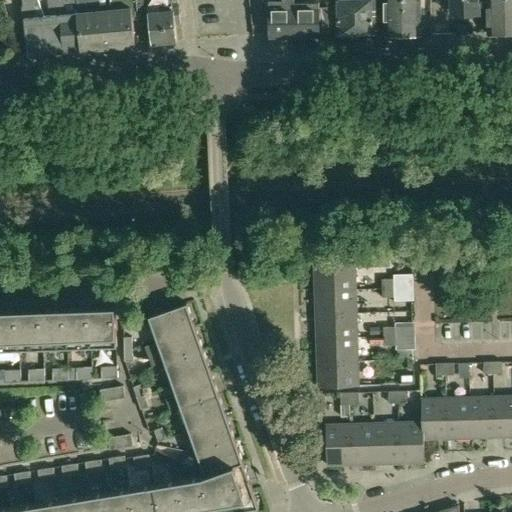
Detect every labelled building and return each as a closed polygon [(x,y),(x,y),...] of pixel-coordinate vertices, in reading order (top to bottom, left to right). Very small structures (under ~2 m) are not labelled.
[(37,0),(21,0),(23,6),(21,6),(24,33),(26,33),(28,47),(28,55),(47,53),(43,17),(37,0)] [(43,17),(47,53),(63,52),(61,16),(58,0),(47,0),(50,16),(43,17)] [(82,50),(76,0),(58,0),(61,16),(63,52),(82,50)] [(76,0),(82,50),(99,48),(94,0),(76,0)] [(94,0),(99,48),(114,47),(109,0),(94,0)] [(109,0),(114,47),(134,45),(132,19),(131,11),(137,10),(136,0),(109,0)] [(152,0),(147,9),(151,43),(177,41),(175,23),(179,22),(177,0),(152,0)] [(267,0),(268,36),(294,35),(294,2),(293,0),(267,0)] [(335,0),(336,6),(327,7),(331,28),(336,28),(336,33),(340,33),(342,35),(347,35),(349,33),(355,33),(354,0),(335,0)] [(372,32),(374,32),(373,0),(354,0),(355,33),(362,32),(365,35),(369,35),(372,32)] [(401,34),(400,0),(382,0),(383,35),(401,34)] [(400,0),(401,34),(419,34),(418,0),(400,0)] [(477,0),(449,0),(450,14),(478,13),(477,0)] [(486,0),(487,33),(494,33),(505,33),(504,0),(486,0)] [(331,28),(327,7),(320,7),(320,2),(294,2),(294,35),(319,35),(319,28),(331,28)] [(315,265),(316,288),(355,287),(355,264),(315,265)] [(393,279),(382,279),(382,289),(394,289),(393,279)] [(355,311),(355,287),(316,288),(315,312),(355,311)] [(394,299),(394,289),(382,289),(382,299),(394,299)] [(195,326),(187,303),(149,316),(157,340),(195,326)] [(90,307),(92,347),(117,346),(115,306),(90,307)] [(42,308),(44,349),(68,348),(66,307),(42,308)] [(68,348),(92,347),(90,307),(66,307),(68,348)] [(20,350),(44,349),(42,308),(18,309),(20,350)] [(0,309),(0,350),(20,350),(18,309),(0,309)] [(316,337),(355,335),(355,311),(315,312),(316,337)] [(157,340),(165,362),(203,349),(195,326),(157,340)] [(383,337),(395,337),(395,327),(383,327),(383,337)] [(356,360),(355,335),(316,337),(317,361),(356,360)] [(132,349),(132,337),(124,337),(124,349),(132,349)] [(395,345),(395,337),(383,337),(384,345),(395,345)] [(124,349),(124,361),(133,360),(132,349),(124,349)] [(165,362),(173,385),(211,371),(203,349),(165,362)] [(357,387),(356,360),(317,361),(317,388),(357,387)] [(493,374),(492,362),(483,362),(484,374),(493,374)] [(502,362),(492,362),(493,374),(502,373),(502,362)] [(436,375),(445,375),(445,363),(435,364),(436,375)] [(454,363),(445,363),(445,375),(454,375),(454,363)] [(110,378),(118,377),(117,365),(109,366),(110,378)] [(85,379),(93,379),(92,366),(84,367),(85,379)] [(110,378),(109,366),(101,366),(102,378),(110,378)] [(61,380),(69,379),(69,367),(61,368),(61,380)] [(84,367),(76,367),(77,379),(85,379),(84,367)] [(37,381),(45,380),(44,368),(37,369),(37,381)] [(61,368),(53,368),(53,380),(61,380),(61,368)] [(13,369),(5,370),(5,382),(13,381),(13,369)] [(13,381),(21,381),(20,369),(13,369),(13,381)] [(37,369),(29,369),(29,381),(37,381),(37,369)] [(173,385),(181,408),(219,394),(211,371),(173,385)] [(402,384),(414,384),(414,375),(401,375),(402,384)] [(145,395),(141,384),(133,387),(137,398),(145,395)] [(125,397),(123,385),(115,387),(117,399),(125,397)] [(108,388),(110,400),(117,399),(115,387),(108,388)] [(108,388),(100,389),(102,401),(110,400),(108,388)] [(398,403),(397,391),(388,391),(388,403),(398,403)] [(407,391),(397,391),(398,403),(407,402),(407,391)] [(349,392),(340,392),(341,405),(350,404),(349,392)] [(359,392),(349,392),(350,404),(359,404),(359,392)] [(181,408),(189,430),(227,417),(219,394),(181,408)] [(137,398),(141,409),(149,406),(145,395),(137,398)] [(497,436),(511,435),(511,395),(496,396),(497,436)] [(448,437),(473,437),(471,396),(447,397),(448,437)] [(496,396),(471,396),(473,437),(497,436),(496,396)] [(420,398),(421,422),(423,422),(423,438),(448,437),(447,397),(420,398)] [(189,430),(197,453),(235,439),(227,417),(189,430)] [(421,422),(400,423),(401,463),(424,462),(423,438),(423,422),(421,422)] [(375,423),(350,424),(352,464),(376,463),(375,423)] [(376,463),(401,463),(400,423),(375,423),(376,463)] [(352,464),(350,424),(326,425),(327,465),(352,464)] [(158,441),(166,438),(162,427),(154,430),(158,441)] [(125,446),(133,445),(131,433),(123,434),(125,446)] [(117,448),(125,446),(123,434),(115,436),(117,448)] [(115,436),(108,437),(110,449),(117,448),(115,436)] [(197,453),(205,475),(233,465),(233,466),(243,462),(235,439),(197,453)] [(141,455),(143,467),(151,466),(149,454),(141,455)] [(117,457),(119,468),(126,467),(124,455),(117,457)] [(133,456),(135,468),(143,467),(141,455),(133,456)] [(109,458),(111,470),(119,468),(117,457),(109,458)] [(103,471),(101,459),(93,460),(95,472),(103,471)] [(95,472),(93,460),(85,462),(87,473),(95,472)] [(207,511),(229,511),(259,507),(243,462),(233,466),(233,465),(205,475),(202,476),(207,511)] [(71,476),(79,475),(77,463),(69,464),(71,476)] [(69,464),(62,466),(64,477),(71,476),(69,464)] [(55,479),(53,467),(46,468),(48,480),(55,479)] [(48,480),(46,468),(38,469),(40,481),(48,480)] [(24,484),(32,482),(30,471),(22,472),(24,484)] [(22,472),(14,473),(16,485),(24,484),(22,472)] [(0,485),(0,488),(8,486),(6,474),(0,475),(0,485)] [(183,511),(207,511),(202,476),(178,480),(183,511)] [(158,511),(183,511),(178,480),(154,484),(158,511)] [(133,511),(158,511),(154,484),(130,488),(133,511)] [(109,511),(133,511),(130,488),(106,491),(109,511)] [(85,511),(109,511),(106,491),(82,495),(85,511)] [(60,511),(85,511),(82,495),(59,499),(60,511)] [(36,511),(60,511),(59,499),(35,503),(36,511)] [(12,511),(36,511),(35,503),(11,507),(12,511)]
